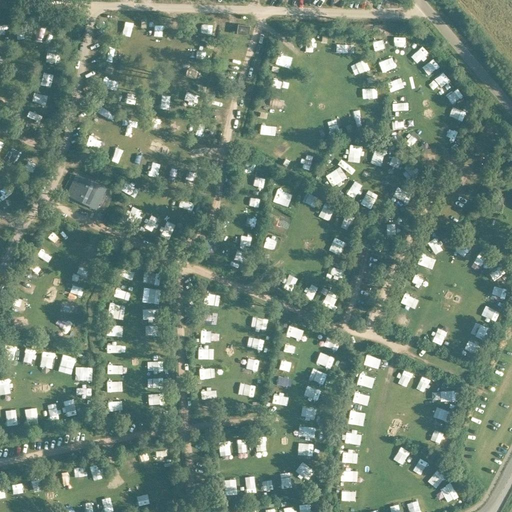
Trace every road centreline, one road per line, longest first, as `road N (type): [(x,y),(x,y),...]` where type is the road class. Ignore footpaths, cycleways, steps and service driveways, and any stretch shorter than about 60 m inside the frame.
road 1 (track): [(262,11),(212,190),(171,257),(182,511)]
road 2 (track): [(335,331),(38,198)]
road 3 (track): [(0,450),(263,397)]
road 4 (unclassified): [(511,109),(417,0)]
